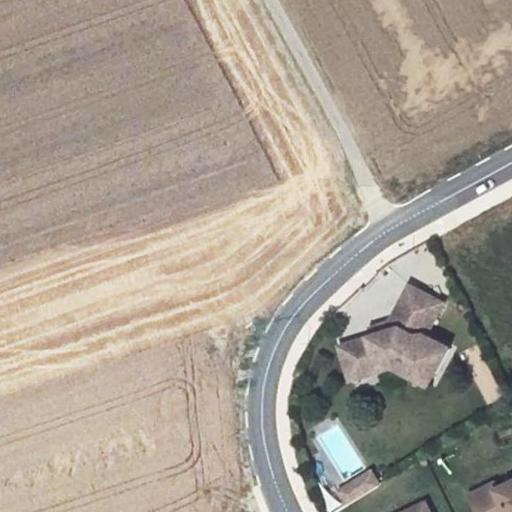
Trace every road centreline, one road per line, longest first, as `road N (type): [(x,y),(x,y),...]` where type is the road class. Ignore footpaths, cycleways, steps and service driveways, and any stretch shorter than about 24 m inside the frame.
road 1 (residential): [(511,183),(384,246),(314,314),(278,384),(279,486),(291,511)]
road 2 (track): [(384,246),(363,181),(266,0)]
